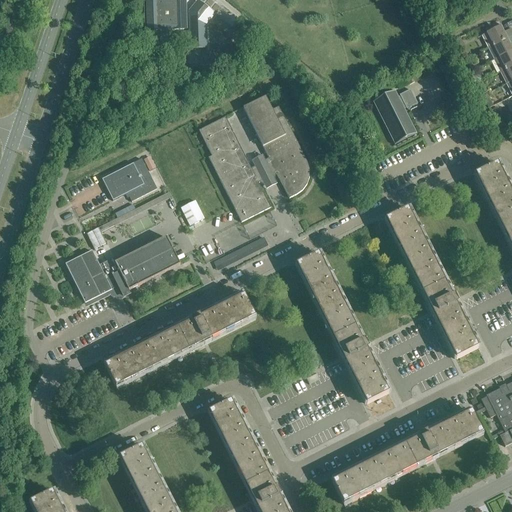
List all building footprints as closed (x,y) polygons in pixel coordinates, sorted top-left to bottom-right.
[(186,13),(185,0),(146,0),(147,15),(151,15),(152,19),(147,19),(148,31),(152,31),(182,30),(182,29),(186,29),(186,18),(189,18),(190,49),(207,49),(206,25),(214,15),(198,1),(189,12),(189,13),(186,13)] [(482,36),(488,48),(511,35),(511,29),(503,34),(498,23),(486,29),(488,33),(482,36)] [(511,35),(488,48),(494,60),(511,51),(511,50),(509,45),(511,43),(511,35)] [(511,51),(494,60),(500,72),(511,66),(511,51)] [(511,66),(500,72),(507,84),(511,81),(511,66)] [(473,78),(477,85),(483,82),(480,75),(473,78)] [(373,103),(395,145),(416,135),(404,110),(406,109),(406,110),(417,105),(410,91),(399,96),(400,97),(398,98),(394,92),(373,103)] [(444,107),(453,103),(450,96),(440,99),(444,107)] [(209,159),(241,224),(271,209),(259,184),(260,183),(261,184),(262,185),(265,186),(267,186),(268,186),(272,183),(273,182),(274,181),(275,179),(275,177),(275,176),(289,199),(296,197),(302,191),(307,185),(309,178),(309,170),(307,163),(279,107),(272,111),(266,98),(243,109),(269,159),(265,161),(263,157),(252,163),(255,168),(251,169),(225,118),(199,131),(212,157),(209,159)] [(102,180),(113,202),(127,195),(132,203),(157,190),(142,160),(102,180)] [(511,195),(497,165),(475,176),(511,251),(511,195)] [(197,200),(182,207),(193,229),(208,222),(197,200)] [(114,215),(117,220),(135,211),(132,206),(114,215)] [(477,349),(407,210),(385,221),(430,309),(456,360),(477,349)] [(95,249),(107,245),(100,228),(89,233),(95,249)] [(92,252),(65,265),(85,305),(109,293),(110,293),(110,294),(111,295),(112,296),(113,297),(114,297),(114,298),(115,298),(116,298),(117,298),(118,298),(119,298),(123,296),(124,298),(125,298),(122,293),(128,290),(128,292),(180,266),(166,238),(116,263),(114,259),(99,266),(92,252)] [(214,260),(219,272),(271,251),(266,239),(214,260)] [(296,266),(344,360),(366,405),(388,394),(318,255),(296,266)] [(244,297),(118,360),(105,367),(116,389),(255,319),(244,297)] [(511,383),(485,398),(485,399),(479,402),(485,413),(491,410),(498,423),(506,419),(511,430),(511,431),(499,438),(505,449),(511,445),(511,383)] [(209,413),(256,506),(258,511),(286,511),(231,402),(209,413)] [(332,483),(343,505),(483,435),(471,413),(332,483)] [(119,458),(146,511),(174,511),(141,447),(119,458)] [(30,504),(34,511),(62,511),(52,492),(30,504)]
